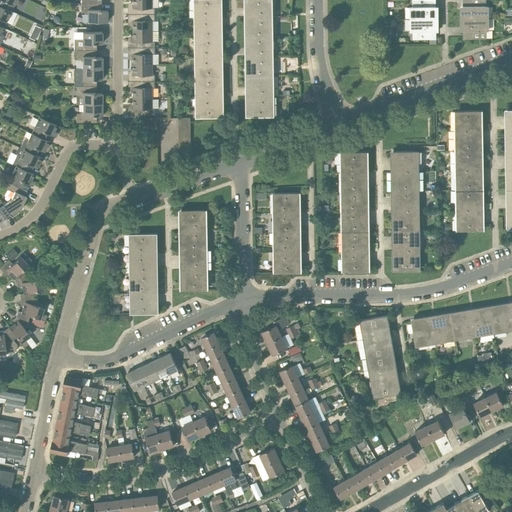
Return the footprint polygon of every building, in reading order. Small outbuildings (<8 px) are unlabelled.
[(0,0),(0,5),(11,11),(13,6),(14,6),(16,0),(0,0)] [(138,8),(138,14),(155,14),(155,8),(153,8),(152,0),(133,0),(133,4),(129,5),(129,8),(138,8)] [(196,0),(197,38),(220,37),(219,0),(196,0)] [(246,0),(247,37),(271,36),(270,0),(246,0)] [(435,0),(412,0),(413,19),(436,19),(435,0)] [(486,0),(462,0),(463,19),(486,18),(486,0)] [(101,4),(81,4),(81,13),(84,13),(86,15),(88,15),(88,22),(107,22),(107,11),(101,11),(101,4)] [(11,11),(0,5),(0,25),(3,27),(5,22),(6,22),(11,11)] [(54,14),(56,7),(49,6),(48,13),(54,14)] [(155,14),(138,14),(138,20),(129,20),(129,24),(133,25),(133,31),(153,31),(153,21),(155,21),(155,14)] [(486,18),(463,19),(463,39),(486,38),(486,18)] [(436,19),(413,19),(413,39),(436,39),(436,19)] [(413,41),(411,20),(404,20),(404,27),(399,27),(399,32),(410,31),(411,41),(413,41)] [(47,37),(49,29),(43,28),(41,35),(47,37)] [(153,31),(133,31),(133,37),(129,38),(129,42),(138,42),(138,48),(155,48),(155,41),(153,41),(153,31)] [(95,44),(102,44),(102,32),(83,32),(83,40),(79,40),(77,42),(74,41),(74,51),(76,51),(93,51),(93,45),(95,44)] [(271,76),(271,36),(247,37),(248,77),(271,76)] [(220,37),(197,38),(198,78),(221,78),(220,37)] [(155,48),(138,48),(138,54),(129,54),(129,57),(133,58),(133,65),(153,65),(153,54),(155,54),(155,48)] [(76,51),(76,60),(79,60),(81,61),(82,61),(82,69),(102,69),(102,57),(95,57),(93,56),(93,51),(76,51)] [(153,65),(133,65),(133,71),(129,72),(129,75),(138,75),(138,81),(155,81),(155,75),(153,75),(153,65)] [(102,69),(82,69),(74,69),(74,87),(76,87),(93,87),(93,81),(95,80),(102,80),(102,69)] [(271,76),(248,77),(249,117),(272,116),(271,76)] [(221,78),(198,78),(198,118),(221,117),(221,78)] [(155,81),(138,81),(138,87),(129,87),(129,91),(133,92),(133,98),(153,98),(153,88),(155,88),(155,81)] [(102,93),(95,93),(93,92),(93,87),(76,87),(76,105),(83,105),(102,105),(102,93)] [(18,107),(21,100),(13,97),(11,103),(18,107)] [(153,98),(133,98),(133,104),(129,105),(129,109),(138,109),(138,115),(128,115),(155,115),(155,108),(153,108),(153,98)] [(95,116),(102,116),(102,105),(83,105),(83,112),(81,112),(79,113),(76,113),(76,123),(93,123),(93,117),(95,116)] [(457,151),(481,150),(480,111),(457,111),(457,151)] [(44,139),(47,133),(55,137),(57,133),(54,131),(57,125),(39,117),(34,127),(34,128),(32,133),(31,133),(44,139)] [(44,139),(31,133),(28,139),(25,138),(20,148),(24,150),(35,155),(38,149),(44,152),(47,145),(48,146),(50,142),(44,139)] [(35,155),(24,150),(21,156),(17,154),(12,164),(16,166),(28,171),(30,166),(36,168),(40,161),(41,162),(43,158),(35,155)] [(481,150),(457,151),(458,191),(481,190),(481,150)] [(394,191),(417,191),(416,151),(393,151),(394,191)] [(343,192),(366,192),(366,152),(343,152),(343,192)] [(16,166),(11,176),(12,177),(9,183),(23,189),(26,183),(32,186),(35,181),(31,180),(34,174),(28,171),(16,166)] [(27,191),(23,189),(9,183),(7,188),(14,192),(11,200),(4,205),(9,213),(11,217),(18,212),(18,211),(21,209),(26,197),(25,196),(27,191)] [(481,190),(458,191),(459,230),(482,230),(481,190)] [(417,231),(417,191),(394,191),(394,231),(417,231)] [(275,193),(276,233),(299,232),(298,192),(275,193)] [(366,192),(343,192),(344,232),(367,232),(366,192)] [(4,205),(2,202),(0,202),(0,221),(5,218),(4,216),(9,213),(4,205)] [(182,250),(205,250),(205,210),(181,210),(182,250)] [(417,231),(394,231),(395,271),(418,271),(417,231)] [(299,232),(276,233),(276,273),(299,272),(299,232)] [(367,232),(344,232),(345,272),(368,271),(367,232)] [(132,274),(155,274),(155,234),(132,234),(132,274)] [(11,261),(19,255),(13,249),(6,255),(11,261)] [(205,250),(182,250),(183,290),(206,290),(205,250)] [(23,270),(32,261),(29,257),(24,261),(20,257),(12,264),(8,259),(0,266),(0,269),(6,275),(8,273),(13,278),(23,270)] [(22,286),(23,293),(23,294),(32,292),(48,289),(47,283),(42,285),(41,279),(30,281),(29,277),(23,270),(13,278),(17,283),(18,287),(22,286)] [(155,274),(132,274),(133,314),(156,313),(155,274)] [(30,315),(30,316),(45,321),(47,315),(41,314),(43,308),(33,305),(34,301),(32,292),(23,294),(23,293),(20,294),(21,301),(20,304),(23,305),(21,312),(30,315)] [(511,304),(490,308),(494,331),(511,327),(511,304)] [(490,308),(451,315),(454,337),(494,331),(490,308)] [(9,327),(17,337),(16,338),(24,347),(28,344),(25,340),(30,336),(23,328),(27,325),(30,316),(30,315),(21,312),(18,311),(16,318),(12,320),(15,323),(9,327)] [(286,329),(288,334),(296,330),(301,328),(301,327),(311,323),(306,313),(296,318),(298,323),(294,326),(294,325),(286,329)] [(369,358),(392,354),(385,315),(362,319),(369,358)] [(454,337),(451,315),(411,321),(412,324),(413,333),(415,344),(454,337)] [(262,332),(267,343),(281,337),(278,330),(290,324),(286,316),(274,322),(276,326),(262,332)] [(0,334),(0,360),(0,359),(0,354),(6,354),(5,354),(11,353),(16,350),(17,345),(13,340),(16,338),(17,337),(9,327),(4,331),(0,331),(0,334),(0,335),(0,334)] [(296,330),(288,334),(290,338),(298,335),(296,330)] [(207,350),(219,344),(214,332),(202,338),(207,350)] [(281,337),(267,343),(273,355),(286,348),(281,337)] [(212,361),(225,355),(219,344),(207,350),(212,361)] [(291,356),(302,351),(299,344),(288,349),(291,356)] [(188,353),(185,347),(179,349),(184,360),(200,353),(198,348),(188,353)] [(294,363),(303,359),(300,352),(291,357),(294,363)] [(479,368),(486,367),(486,365),(494,364),(491,352),(483,354),(483,355),(477,356),(479,368)] [(171,353),(162,357),(170,374),(179,369),(171,353)] [(392,354),(369,358),(376,398),(387,396),(395,394),(398,394),(392,354)] [(217,372),(230,367),(225,355),(212,361),(217,372)] [(170,374),(162,357),(153,361),(161,378),(170,374)] [(478,366),(475,360),(467,364),(470,370),(478,366)] [(161,378),(153,361),(145,365),(153,382),(161,378)] [(153,382),(145,365),(136,369),(144,386),(153,382)] [(280,371),(286,383),(298,377),(293,366),(280,371)] [(223,384),(235,378),(230,367),(217,372),(223,384)] [(144,386),(136,369),(127,373),(135,390),(144,386)] [(64,387),(65,387),(98,393),(102,394),(103,390),(95,388),(89,387),(89,386),(82,385),(82,380),(66,377),(64,387)] [(298,377),(286,383),(291,394),(303,389),(298,377)] [(308,380),(310,385),(317,382),(314,377),(308,380)] [(228,395),(240,389),(235,378),(223,384),(228,395)] [(317,382),(310,385),(312,390),(319,386),(317,382)] [(128,392),(125,385),(119,387),(122,394),(128,392)] [(98,393),(65,387),(63,396),(79,399),(80,395),(87,396),(87,395),(97,397),(98,393)] [(233,406),(245,401),(240,389),(228,395),(233,406)] [(303,389),(291,394),(296,406),(308,400),(303,389)] [(21,412),(24,396),(0,391),(0,400),(6,402),(4,409),(21,412)] [(485,397),(492,411),(503,406),(496,392),(485,397)] [(432,406),(438,404),(433,394),(428,397),(432,406)] [(319,403),(321,408),(328,405),(339,400),(337,395),(319,403)] [(79,399),(63,396),(61,405),(94,412),(95,407),(86,405),(86,404),(78,403),(79,399)] [(117,409),(119,397),(112,396),(110,408),(117,409)] [(492,411),(485,397),(474,403),(481,417),(492,411)] [(308,400),(296,406),(301,417),(314,411),(308,400)] [(251,412),(245,401),(233,406),(238,418),(251,412)] [(94,412),(61,405),(59,414),(75,418),(76,413),(84,415),(93,417),(94,412)] [(184,416),(190,414),(187,408),(182,410),(184,416)] [(457,428),(470,422),(463,408),(450,414),(457,428)] [(314,411),(301,417),(306,428),(319,422),(314,411)] [(75,418),(59,414),(57,424),(90,430),(91,426),(82,424),(82,423),(74,422),(75,418)] [(194,424),(190,414),(184,416),(188,426),(183,429),(189,441),(200,436),(194,424)] [(194,424),(200,436),(211,431),(206,418),(194,424)] [(149,421),(149,422),(148,422),(150,429),(144,431),(150,453),(162,449),(158,436),(155,427),(156,427),(154,420),(149,421)] [(438,420),(427,426),(434,440),(445,434),(438,420)] [(0,438),(15,441),(18,424),(0,421),(0,438)] [(319,422),(306,428),(312,439),(324,434),(319,422)] [(90,430),(57,424),(55,433),(71,436),(72,432),(80,434),(80,433),(89,435),(90,430)] [(434,440),(427,426),(416,431),(422,445),(434,440)] [(109,462),(122,459),(119,446),(116,428),(111,429),(114,447),(107,448),(109,462)] [(131,440),(137,438),(135,428),(128,430),(131,440)] [(158,436),(162,449),(174,446),(170,432),(158,436)] [(71,436),(55,433),(53,442),(97,452),(99,445),(88,443),(88,445),(78,443),(78,442),(70,440),(71,436)] [(324,434),(312,439),(317,451),(330,445),(324,434)] [(0,456),(21,461),(24,447),(0,442),(0,456)] [(82,453),(93,456),(98,457),(99,452),(97,452),(53,442),(51,452),(67,455),(68,451),(76,452),(82,453)] [(410,443),(399,449),(406,461),(417,454),(410,443)] [(119,446),(122,459),(135,457),(132,444),(119,446)] [(260,454),(265,466),(279,459),(274,448),(260,454)] [(406,461),(399,449),(388,455),(395,467),(406,461)] [(325,466),(335,462),(331,454),(321,459),(325,466)] [(395,467),(388,455),(377,462),(384,473),(395,467)] [(279,459),(265,466),(270,477),(284,471),(279,459)] [(495,472),(500,469),(504,466),(503,466),(500,461),(491,467),(495,472)] [(384,473),(377,462),(367,468),(373,479),(384,473)] [(251,472),(258,469),(256,464),(249,467),(247,463),(241,465),(244,472),(245,475),(251,472)] [(230,467),(219,472),(224,485),(230,499),(235,497),(232,490),(237,487),(234,480),(236,480),(230,467)] [(373,479),(367,468),(356,474),(363,486),(373,479)] [(260,474),(258,469),(251,472),(253,478),(260,474)] [(15,475),(0,471),(0,486),(12,489),(15,475)] [(224,485),(219,472),(207,477),(212,490),(224,485)] [(245,475),(244,472),(237,475),(243,491),(250,488),(244,475),(245,475)] [(363,486),(356,474),(345,480),(352,492),(363,486)] [(212,490),(207,477),(196,482),(201,494),(212,490)] [(352,492),(345,480),(334,487),(341,498),(352,492)] [(201,494),(196,482),(185,487),(190,499),(194,497),(201,494)] [(256,496),(261,493),(257,484),(251,487),(256,496)] [(190,499),(185,487),(172,492),(177,504),(185,501),(190,499)] [(91,496),(97,501),(102,496),(96,490),(91,495),(91,496)] [(478,490),(470,495),(479,511),(484,511),(489,509),(478,490)] [(54,495),(51,508),(66,511),(69,499),(54,495)] [(157,495),(145,497),(146,511),(159,509),(157,495)] [(479,511),(470,495),(462,499),(469,511),(479,511)] [(291,504),(289,501),(287,496),(279,500),(284,508),(291,504)] [(146,511),(145,497),(132,498),(134,511),(146,511)] [(121,511),(133,511),(134,511),(132,498),(120,500),(121,511)] [(469,511),(462,499),(454,504),(458,511),(469,511)] [(121,511),(120,500),(108,501),(109,511),(121,511)] [(109,511),(108,501),(95,503),(96,511),(109,511)] [(449,511),(447,508),(444,502),(435,507),(437,511),(449,511)] [(215,511),(222,511),(218,503),(212,506),(215,511)]
